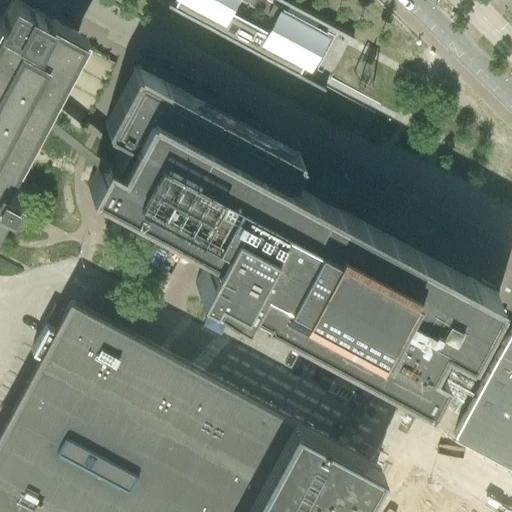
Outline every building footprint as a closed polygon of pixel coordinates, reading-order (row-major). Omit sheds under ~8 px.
[(66,52),(72,42),(73,39),(74,40),(77,33),(71,30),(70,30),(57,23),(58,23),(51,20),(14,0),(10,0),(0,19),(0,227),(19,193),(0,182),(0,176),(6,164),(7,165),(11,159),(10,158),(18,143),(19,144),(22,138),(21,137),(29,122),(30,123),(34,116),(32,116),(40,101),(42,102),(45,95),(44,95),(52,80),(53,80),(56,74),(55,73),(63,59),(64,59),(68,53),(66,52)] [(176,0),(173,6),(299,74),(303,66),(307,68),(326,33),(281,9),(268,33),(229,12),(234,0),(176,0)] [(496,292),(337,207),(283,178),(285,175),(289,177),(300,156),(297,155),(298,153),(137,66),(136,69),(133,67),(103,123),(106,124),(105,127),(128,140),(117,161),(103,154),(86,185),(89,187),(90,185),(93,187),(92,188),(213,253),(207,265),(205,264),(194,283),(205,290),(204,292),(233,308),(235,303),(237,304),(245,301),(247,296),(262,304),(258,311),(419,397),(420,396),(423,398),(422,399),(425,400),(441,370),(440,368),(433,364),(444,343),(463,353),(465,351),(467,352),(497,296),(495,295),(496,292)] [(511,184),(511,146),(461,99),(442,119),(511,184)] [(0,511),(350,511),(377,464),(362,456),(229,385),(72,301),(69,302),(64,310),(55,328),(45,323),(32,347),(30,350),(37,354),(40,355),(40,356),(41,357),(42,356),(44,357),(29,385),(15,412),(11,410),(0,430),(0,511)] [(511,322),(452,434),(472,445),(511,465),(511,322)] [(471,511),(434,492),(423,511),(471,511)]
